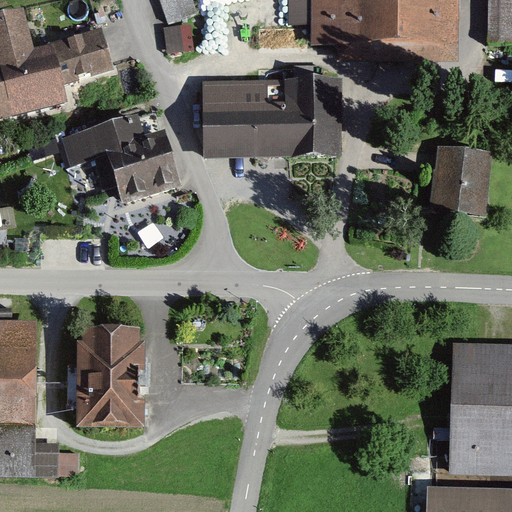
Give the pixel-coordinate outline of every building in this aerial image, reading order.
[(165,0),(180,49),(207,41),(194,0),(165,0)] [(294,0),(294,23),(313,24),(312,43),(345,43),(345,67),(461,68),(461,0),(294,0)] [(511,0),(495,0),(495,46),(511,46),(511,0)] [(0,126),(76,109),(71,87),(116,76),(107,37),(39,54),(30,17),(0,24),(0,126)] [(345,82),(210,84),(211,161),(346,160),(345,82)] [(145,121),(70,143),(77,169),(108,160),(119,198),(132,194),(135,205),(188,190),(174,143),(154,149),(145,121)] [(498,153),(443,148),(437,217),(492,222),(498,153)] [(0,481),(62,482),(62,472),(79,472),(79,456),(60,456),(60,447),(38,446),(40,327),(5,326),(5,343),(0,342),(0,481)] [(150,333),(87,334),(88,428),(152,427),(150,333)] [(511,352),(458,352),(455,478),(511,478),(511,352)] [(511,511),(511,493),(436,490),(435,511),(511,511)]
